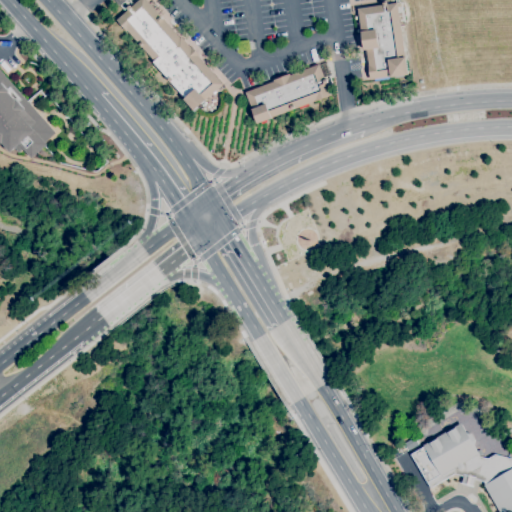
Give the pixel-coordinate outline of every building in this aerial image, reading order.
[(194,112),(182,99),(185,97),(183,95),(182,97),(179,93),(180,92),(178,89),(176,91),(173,87),(175,85),(171,81),(170,82),(168,79),(168,78),(153,62),(154,61),(127,31),(125,29),(123,30),(117,23),(119,22),(117,20),(126,12),(120,5),(125,0),(130,0),(134,4),(139,0),(147,0),(180,37),(181,36),(191,47),(192,46),(200,55),(198,56),(223,84),(205,100),(206,101),(194,112)] [(375,81),(374,79),(370,80),(368,64),(366,50),(363,51),(363,47),(362,47),(360,34),(361,34),(357,8),(383,4),(382,2),(387,1),(387,4),(397,2),(405,57),(406,57),(408,75),(390,77),(388,77),(389,79),(375,81)] [(258,123),(256,118),(254,119),(250,110),(252,110),(245,92),(273,81),(273,80),(290,74),(290,75),(319,64),(324,77),(329,75),(332,84),(327,86),(331,95),(315,101),(271,117),(272,118),(267,120),(262,122),(258,123)] [(0,70),(55,132),(45,141),(47,144),(31,158),(23,149),(17,153),(14,149),(10,152),(6,147),(5,148),(0,143),(0,70)] [(454,474),(430,488),(410,454),(424,446),(423,445),(460,423),(479,453),(477,454),(479,456),(487,458),(494,454),(511,459),(511,511),(499,511),(484,485),(485,484),(483,481),(474,479),(473,486),(461,483),(463,476),(454,474)]
